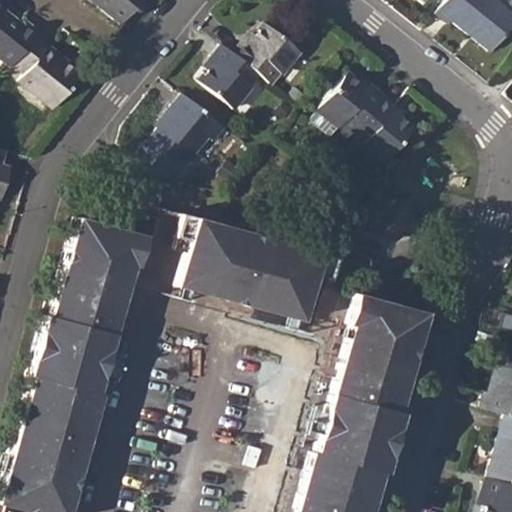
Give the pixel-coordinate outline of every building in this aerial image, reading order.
[(89,0),(119,24),(137,0),(89,0)] [(511,14),(493,0),(440,0),(431,12),(444,23),(447,19),(485,52),(511,17),(511,14)] [(19,24),(0,9),(0,60),(6,65),(9,62),(31,34),(34,31),(21,21),(19,24)] [(238,43),(229,54),(255,74),(267,84),(275,75),(278,76),(296,53),(260,24),(250,36),(243,46),(238,43)] [(31,34),(9,62),(18,70),(13,78),(46,104),(72,71),(51,54),(53,52),(31,34)] [(212,61),(204,71),(195,83),(230,110),(248,88),(247,86),(255,74),(229,54),(218,44),(207,57),(212,61)] [(340,124),(350,133),(379,97),(369,88),(365,91),(355,84),(344,75),(315,110),(337,128),(340,124)] [(221,128),(178,93),(168,107),(170,109),(144,142),(132,156),(144,166),(143,170),(166,177),(174,167),(184,155),(188,159),(203,139),(209,142),(221,128)] [(379,97),(350,133),(362,142),(359,146),(381,163),(409,128),(398,118),(388,110),(391,106),(379,97)] [(193,214),(184,247),(174,281),(301,315),(309,283),(319,249),(193,214)] [(41,314),(24,375),(29,376),(0,478),(0,504),(27,511),(64,511),(98,394),(93,393),(129,265),(134,267),(142,235),(126,231),(97,223),(89,221),(74,217),(46,316),(41,314)] [(403,306),(367,296),(353,291),(344,322),(348,323),(313,452),(308,451),(291,511),(363,511),(376,469),(381,471),(398,410),(393,408),(420,311),(403,306)] [(483,389),(478,406),(497,412),(511,415),(511,352),(498,349),(486,390),(483,389)] [(511,415),(497,412),(482,476),(511,484),(511,415)] [(511,511),(511,484),(482,476),(478,491),(483,493),(480,505),(478,511),(511,511)]
